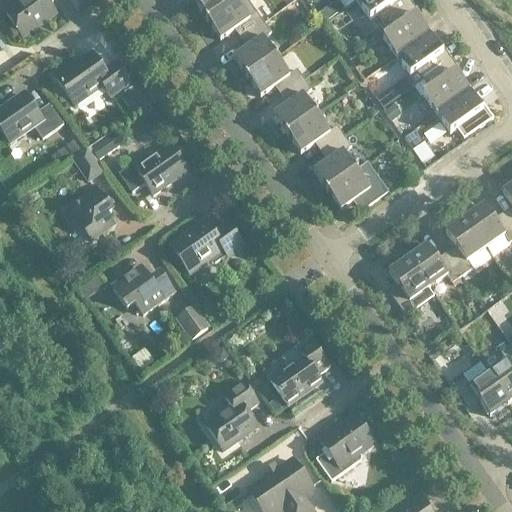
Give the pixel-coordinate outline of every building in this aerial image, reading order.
[(25,0),(5,15),(22,39),(55,16),(43,0),(25,0)] [(197,0),(193,4),(206,23),(236,2),(234,0),(197,0)] [(360,0),(356,3),(370,22),(376,18),(383,27),(412,6),(408,0),(360,0)] [(249,20),(236,2),(206,23),(220,42),(238,30),(244,39),(264,25),(256,15),(249,20)] [(420,17),(412,6),(383,27),(389,36),(383,41),(396,60),(429,37),(417,19),(420,17)] [(318,14),(317,15),(323,23),(334,15),(329,7),(318,14)] [(271,35),(264,25),(244,39),(251,48),(233,60),(246,80),(276,59),(263,41),(271,35)] [(442,54),(429,37),(396,60),(410,79),(417,74),(423,84),(452,63),(445,52),(442,54)] [(344,54),(349,61),(358,54),(353,47),(344,54)] [(52,77),(74,108),(75,108),(75,107),(102,88),(110,100),(131,85),(116,64),(104,73),(92,55),(91,56),(92,58),(73,71),(69,65),(52,77)] [(289,77),(276,59),(246,80),(260,99),(278,86),(284,96),(304,82),(296,72),(289,77)] [(460,74),(452,63),(423,84),(429,93),(423,98),(436,117),(469,93),(457,76),(460,74)] [(311,92),(304,82),(284,96),(291,105),(273,117),(287,137),(316,116),(303,98),(311,92)] [(142,83),(125,96),(137,113),(155,101),(142,83)] [(482,111),(469,93),(436,117),(450,136),(457,131),(464,141),(493,120),(485,109),(482,111)] [(0,113),(0,131),(9,144),(32,128),(42,142),(63,127),(49,107),(37,115),(24,97),(0,113)] [(394,106),(385,112),(392,121),(401,115),(394,106)] [(329,134),(316,116),(287,137),(300,156),(318,143),(324,153),(344,139),(336,129),(329,134)] [(417,132),(406,139),(413,150),(424,142),(417,132)] [(114,137),(95,150),(95,151),(101,160),(120,146),(114,137)] [(351,149),(344,139),(324,153),(331,162),(313,174),(327,193),(356,173),(343,155),(351,149)] [(69,146),(68,147),(75,157),(84,151),(77,140),(69,146)] [(118,176),(132,195),(145,186),(153,198),(188,173),(177,158),(178,158),(172,149),(171,150),(169,147),(135,170),(132,166),(118,176)] [(56,155),(54,157),(61,167),(71,160),(64,149),(56,155)] [(86,154),(74,162),(88,182),(100,174),(86,154)] [(369,191),(356,173),(327,193),(340,213),(358,200),(364,210),(384,196),(377,185),(369,191)] [(511,187),(502,195),(511,208),(511,214),(505,219),(511,228),(511,187)] [(79,203),(65,212),(75,226),(77,225),(90,242),(110,228),(103,219),(110,213),(93,188),(84,194),(88,199),(81,205),(79,203)] [(484,208),(464,221),(485,251),(503,238),(509,246),(511,243),(511,228),(505,219),(496,225),(484,208)] [(485,251),(464,221),(445,235),(458,252),(448,259),(462,278),(472,271),(467,263),(485,251)] [(170,249),(189,276),(209,262),(211,265),(215,266),(226,258),(227,259),(243,248),(227,226),(213,236),(205,224),(170,249)] [(427,248),(407,261),(428,291),(446,278),(452,286),(462,278),(448,259),(439,265),(427,248)] [(428,291),(407,261),(388,275),(401,293),(391,299),(405,319),(415,311),(410,303),(428,291)] [(112,290),(127,311),(135,306),(143,317),(174,296),(160,276),(150,283),(141,270),(112,290)] [(98,278),(82,289),(90,299),(105,289),(98,278)] [(196,310),(180,322),(195,343),(211,331),(196,310)] [(295,349),(295,350),(282,359),(290,371),(271,385),(287,408),(321,384),(317,378),(328,370),(307,340),(295,349)] [(511,349),(511,348),(501,355),(506,363),(488,376),(509,405),(511,402),(511,349)] [(509,405),(488,376),(470,389),(464,381),(454,388),(468,408),(477,401),(490,419),(509,405)] [(202,422),(201,423),(223,454),(257,429),(246,413),(258,405),(243,384),(223,399),(231,410),(206,428),(202,422)] [(270,406),(269,407),(275,415),(281,410),(276,402),(270,406)] [(315,462),(331,484),(360,463),(361,459),(359,456),(374,446),(364,433),(365,428),(360,421),(355,420),(354,419),(320,444),(327,454),(315,462)] [(292,463),(250,491),(264,511),(280,511),(283,510),(283,511),(310,511),(301,498),(311,491),(292,463)] [(428,511),(421,501),(404,511),(428,511)]
